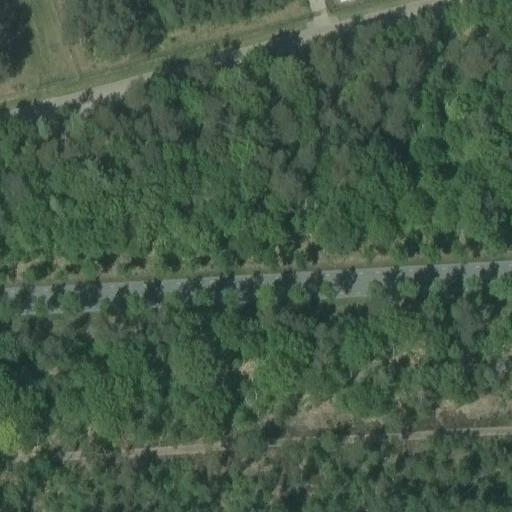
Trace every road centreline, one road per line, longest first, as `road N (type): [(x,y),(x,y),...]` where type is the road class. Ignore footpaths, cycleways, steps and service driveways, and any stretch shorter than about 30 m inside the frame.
road 1 (unknown): [(0,460),(511,432)]
road 2 (primary): [(0,302),(511,275)]
